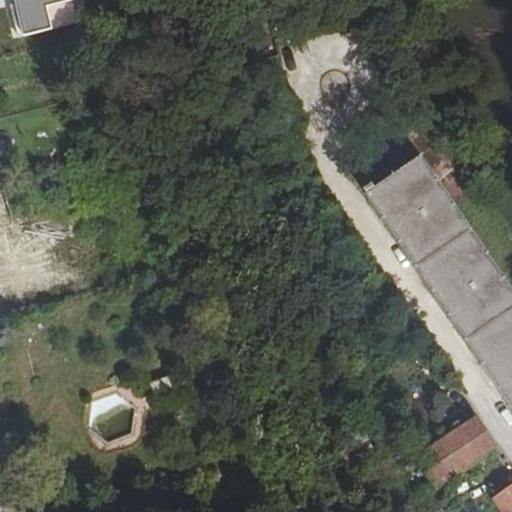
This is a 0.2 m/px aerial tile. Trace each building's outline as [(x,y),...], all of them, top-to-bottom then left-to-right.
[(19,0),(27,32),(75,20),(69,0),(19,0)] [(86,84),(90,97),(129,88),(126,70),(102,76),(103,81),(86,84)] [(511,300),(410,152),(395,163),(391,156),(381,143),(340,172),(511,419),(511,300)] [(391,156),(395,163),(410,152),(405,146),(391,156)] [(148,390),(156,414),(195,401),(191,386),(175,391),(172,382),(148,390)] [(434,487),(458,470),(491,446),(471,416),(413,456),(415,459),(426,475),(434,487)] [(511,511),(511,482),(490,499),(499,511),(511,511)] [(413,502),(419,511),(426,511),(436,504),(427,492),(413,502)]
